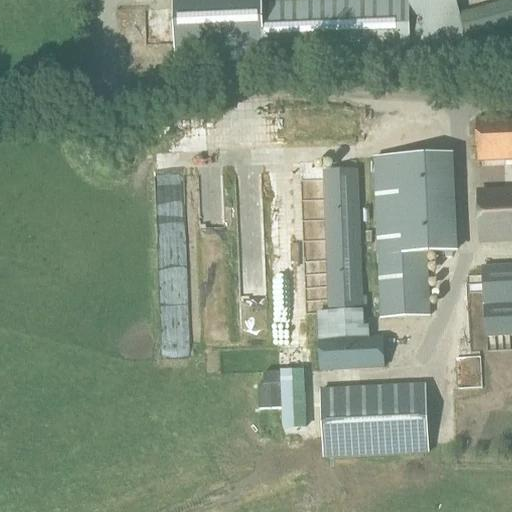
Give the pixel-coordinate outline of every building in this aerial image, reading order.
[(409,0),(263,6),(262,0),(175,0),(178,65),(412,56),(458,43),(458,42),(511,28),(511,0),(468,13),(466,5),(459,7),(460,14),(457,15),(456,0),(409,0)] [(319,129),(355,130),(355,112),(319,112),(319,129)] [(478,163),(511,161),(511,118),(476,120),(477,133),(477,135),(477,147),(478,147),(478,163)] [(381,320),(431,318),(428,255),(458,254),(453,155),(374,159),(381,320)] [(365,328),(364,312),(365,312),(359,171),(323,172),(328,313),(317,313),(319,343),(321,372),(385,369),(383,339),(370,339),(370,328),(365,328)] [(482,244),(511,242),(511,191),(480,193),(482,244)] [(297,236),(285,236),(286,223),(270,223),(269,271),(296,272),(297,236)] [(511,266),(483,268),(487,340),(511,338),(511,266)] [(271,326),(299,325),(298,288),(271,289),(271,326)] [(302,336),(277,337),(278,349),(302,348),(302,336)] [(301,367),(244,369),(244,388),(237,388),(238,425),(274,424),(275,451),(306,449),(301,367)] [(324,461),(429,456),(425,386),(319,392),(324,461)]
